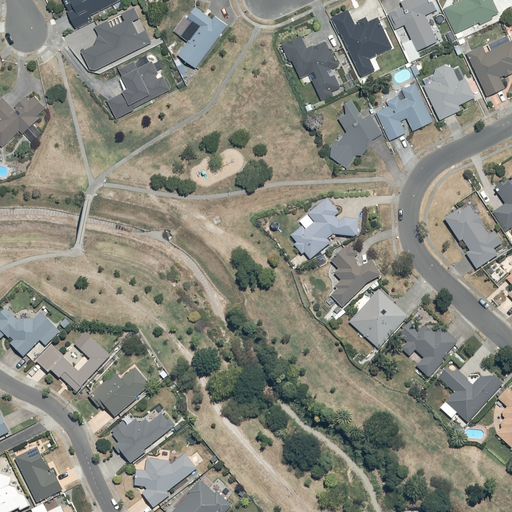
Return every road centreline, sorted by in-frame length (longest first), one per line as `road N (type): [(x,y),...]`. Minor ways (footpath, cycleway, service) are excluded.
road 1 (residential): [(511,124),(433,163),(418,178),(407,211),(422,261),(511,343)]
road 2 (residential): [(117,511),(76,420),(0,370)]
